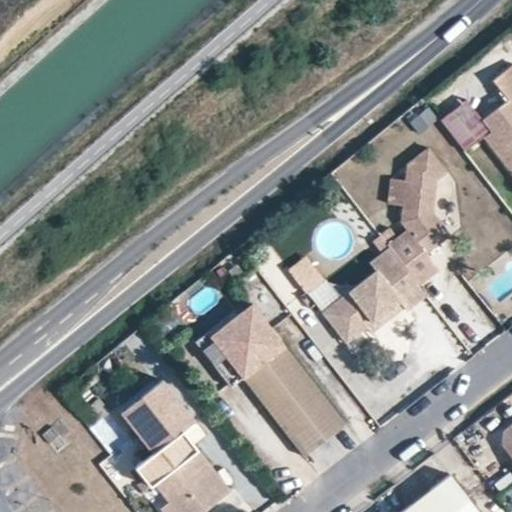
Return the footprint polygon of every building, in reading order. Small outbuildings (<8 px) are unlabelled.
[(511,62),(495,75),(510,95),(485,114),(494,125),(487,131),(511,164),(511,62)] [(470,94),(444,114),(468,145),(487,131),(494,125),(485,114),(470,94)] [(391,241),(423,283),(437,273),(425,258),(450,239),(431,215),(437,181),(448,172),(428,147),(406,164),(404,181),(389,179),(386,204),(401,207),(399,223),(405,230),(391,241)] [(391,241),(389,239),(369,254),(375,262),(322,303),(346,334),(399,293),(406,302),(426,286),(423,283),(391,241)] [(404,299),(399,293),(367,317),(372,323),(404,299)] [(284,335),(253,294),(211,326),(207,322),(195,331),(230,376),(242,367),(284,335)] [(345,416),(284,335),(242,367),(304,448),(345,416)] [(122,404),(153,446),(183,424),(195,415),(163,373),(122,404)] [(511,414),(501,423),(499,437),(511,454),(511,414)] [(59,419),(41,434),(56,452),(74,437),(59,419)] [(181,511),(194,511),(230,485),(183,424),(153,446),(136,460),(151,480),(154,477),(168,494),(181,511)] [(480,511),(452,473),(400,511),(480,511)] [(181,511),(168,494),(160,501),(169,511),(181,511)]
